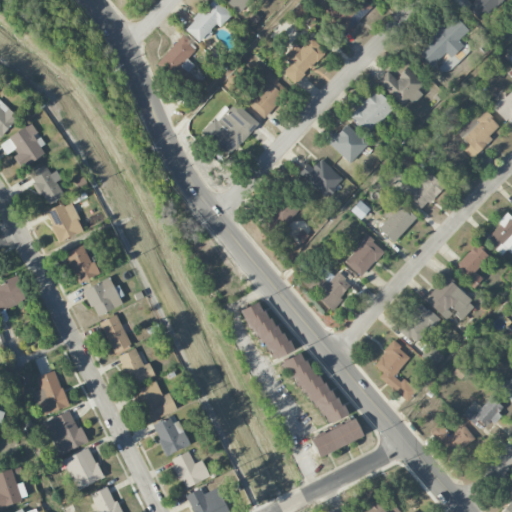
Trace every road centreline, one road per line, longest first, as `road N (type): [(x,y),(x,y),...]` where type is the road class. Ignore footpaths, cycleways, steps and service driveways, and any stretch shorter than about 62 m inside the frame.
road 1 (secondary): [(92,0),(125,49),(189,183),(464,511)]
road 2 (residential): [(159,511),(0,191)]
road 3 (residential): [(425,0),(214,217)]
road 4 (residential): [(511,165),(333,360)]
road 5 (residential): [(409,446),(279,511)]
